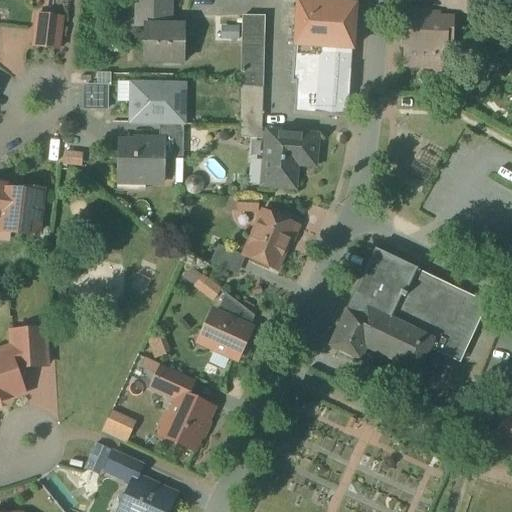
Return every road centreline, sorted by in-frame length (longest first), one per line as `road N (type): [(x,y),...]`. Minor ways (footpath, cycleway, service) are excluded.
road 1 (residential): [(359,200),(339,262),(215,511)]
road 2 (residential): [(377,0),(359,200)]
road 3 (residential): [(511,294),(359,200)]
